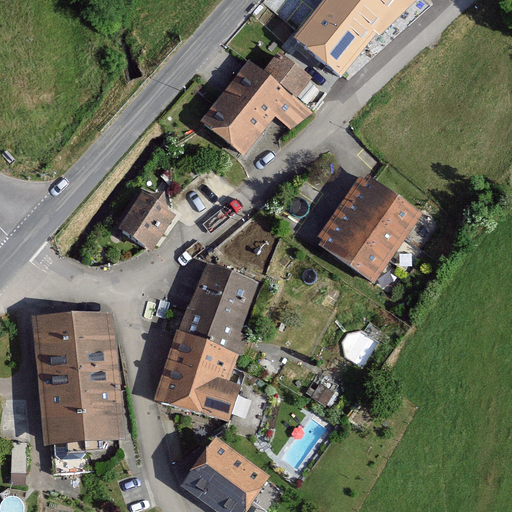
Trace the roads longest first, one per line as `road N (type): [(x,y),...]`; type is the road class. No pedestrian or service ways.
road 1 (secondary): [(236,0),(14,248)]
road 2 (residential): [(338,114),(138,284)]
road 3 (residential): [(138,284),(128,305),(140,405),(176,511)]
road 4 (unknown): [(42,271),(29,343),(42,491)]
road 5 (residential): [(138,284),(51,278),(14,248)]
